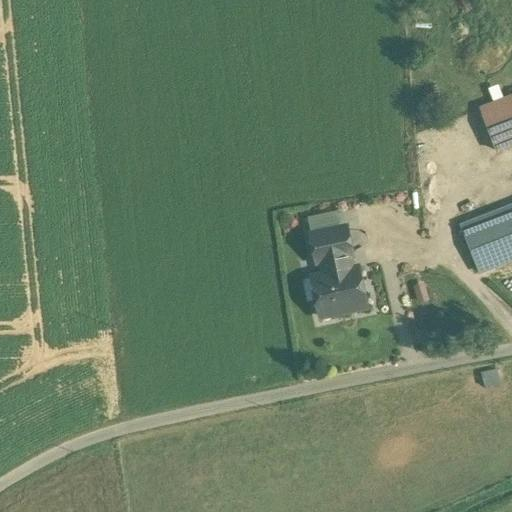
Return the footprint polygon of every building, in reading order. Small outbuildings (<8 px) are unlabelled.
[(511,97),(481,109),(497,151),(511,145),(511,97)] [(511,205),(462,225),(481,273),(511,260),(511,205)] [(347,228),(312,235),(318,263),(322,262),(349,256),(353,255),(347,228)] [(349,256),(322,262),(325,275),(352,270),(349,256)] [(325,275),(318,277),(321,294),(317,300),(321,317),(367,307),(359,268),(352,270),(325,275)] [(321,294),(318,277),(307,279),(312,301),(317,300),(321,294)] [(416,301),(428,298),(424,281),(412,284),(416,301)]
